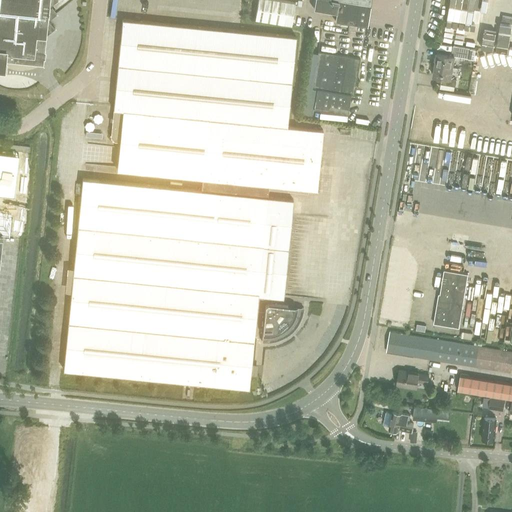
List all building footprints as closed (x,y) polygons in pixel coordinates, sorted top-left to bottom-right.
[(0,0),(0,71),(3,72),(4,62),(43,66),(47,35),(55,28),(49,21),(56,14),(50,7),(57,0),(0,0)] [(257,0),(255,19),(291,25),(295,2),(283,0),(257,0)] [(314,0),(313,9),(337,13),(335,21),(355,25),(358,5),(369,7),(370,0),(314,0)] [(471,24),(445,20),(442,38),(480,44),(485,13),(474,11),(471,24)] [(488,39),(490,22),(499,23),(500,16),(486,15),(484,39),(488,39)] [(114,99),(288,116),(296,36),(122,19),(114,99)] [(491,49),(511,50),(511,30),(505,30),(504,34),(492,33),(491,49)] [(456,45),(454,55),(455,55),(455,56),(474,59),(476,49),(456,45)] [(318,51),(312,87),(317,88),(314,108),(348,113),(351,94),(355,95),(356,87),(357,87),(358,80),(357,80),(361,58),(318,51)] [(437,52),(435,66),(452,69),(455,56),(455,55),(454,55),(437,52)] [(433,76),(442,77),(451,78),(452,69),(435,66),(433,76)] [(451,78),(442,77),(441,84),(456,87),(457,79),(451,78)] [(82,178),(77,225),(93,226),(194,237),(249,242),(288,246),(293,194),(274,192),(273,197),(268,196),(267,196),(269,184),(317,189),(323,129),(287,126),(288,116),(114,99),(111,136),(114,141),(120,141),(117,169),(202,178),(201,190),(82,178)] [(18,153),(2,152),(0,170),(0,172),(16,174),(18,153)] [(511,164),(438,154),(433,187),(508,197),(507,199),(511,199),(511,164)] [(16,174),(0,172),(0,192),(14,194),(16,174)] [(11,215),(0,213),(0,234),(9,236),(11,215)] [(63,370),(249,388),(258,295),(283,297),(288,246),(249,242),(194,237),(93,226),(77,225),(63,370)] [(459,327),(468,274),(444,270),(440,294),(439,293),(438,299),(434,323),(459,327)] [(480,295),(489,296),(492,279),(469,276),(467,288),(480,290),(480,295)] [(283,338),(285,337),(287,336),(289,334),(292,332),(293,330),(295,328),(296,327),(298,325),(299,323),(300,321),(301,319),(302,316),(302,314),(303,312),(303,310),(304,307),(268,304),(266,306),(262,342),(266,342),(268,342),(271,342),(274,341),(277,340),(280,339),(283,338)] [(485,340),(497,341),(498,331),(486,329),(485,340)] [(387,351),(397,353),(511,372),(511,368),(511,352),(390,332),(387,351)] [(399,369),(397,385),(417,388),(418,381),(427,382),(428,375),(419,373),(399,369)] [(511,381),(461,373),(458,390),(511,399),(511,381)] [(451,391),(440,390),(439,397),(449,399),(451,391)] [(496,410),(503,411),(505,400),(496,398),(491,397),(489,408),(496,410)] [(414,407),(413,418),(437,421),(437,415),(450,417),(450,411),(414,407)] [(405,430),(405,429),(412,431),(414,424),(409,423),(411,415),(393,411),(393,413),(386,411),(383,424),(390,426),(389,428),(398,430),(399,428),(405,430)] [(484,417),(482,438),(494,439),(496,419),(484,417)]
